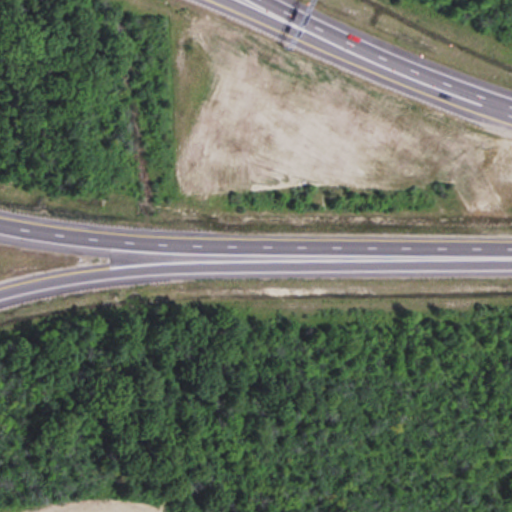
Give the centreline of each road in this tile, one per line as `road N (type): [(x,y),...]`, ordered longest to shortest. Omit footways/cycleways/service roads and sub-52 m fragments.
road 1 (motorway): [(0,289),(134,266),(511,256)]
road 2 (motorway): [(0,223),(169,244),(511,248)]
road 3 (motorway): [(493,104),(358,59),(221,0)]
road 4 (motorway): [(493,104),(263,0)]
